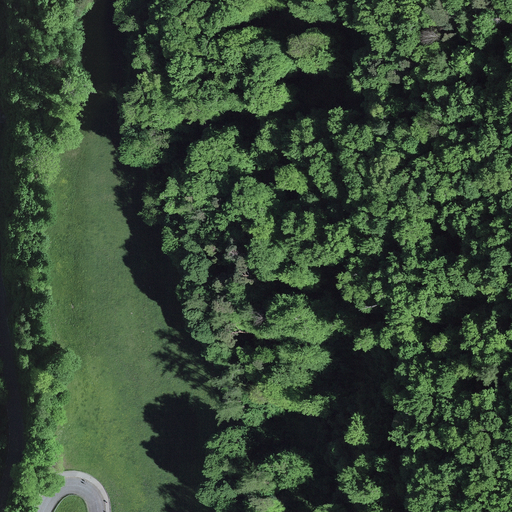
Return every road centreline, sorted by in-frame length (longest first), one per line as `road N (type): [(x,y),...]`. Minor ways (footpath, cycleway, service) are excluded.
road 1 (track): [(247,511),(262,393),(220,110),(217,0)]
road 2 (secondary): [(0,275),(16,453),(0,504)]
